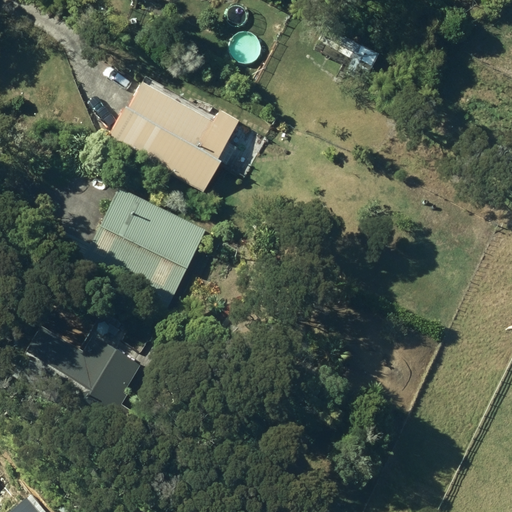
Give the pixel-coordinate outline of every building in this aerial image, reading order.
[(470,0),(448,0),(457,10),(470,0)] [(342,73),(360,82),(374,55),(319,29),(312,44),(347,61),(342,73)] [(99,142),(197,194),(212,166),(209,164),(231,123),(211,113),(205,124),(132,85),(115,115),(113,114),(99,142)] [(77,269),(164,309),(199,232),(112,193),(87,248),(53,233),(40,263),(73,278),(77,269)] [(53,401),(120,436),(132,414),(117,406),(121,397),(118,396),(132,367),(81,340),(73,356),(27,331),(0,380),(0,382),(50,408),(53,401)]
